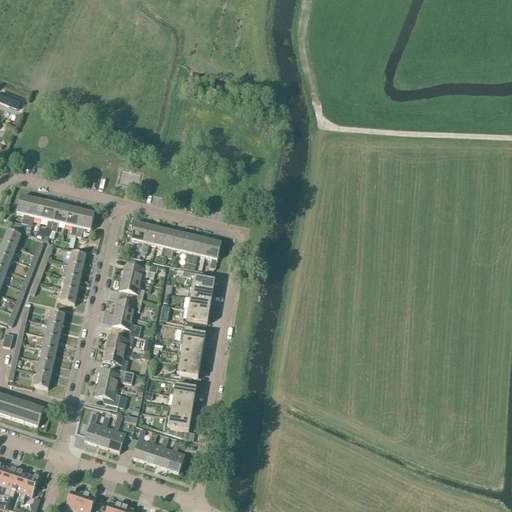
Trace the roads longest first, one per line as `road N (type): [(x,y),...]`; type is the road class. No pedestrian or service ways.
road 1 (residential): [(190,503),(201,481),(242,241),(236,231),(120,204)]
road 2 (residential): [(58,459),(120,204)]
road 3 (track): [(317,110),(330,127),(511,138)]
road 4 (tertiary): [(190,503),(62,461)]
road 5 (residential): [(120,204),(2,182)]
